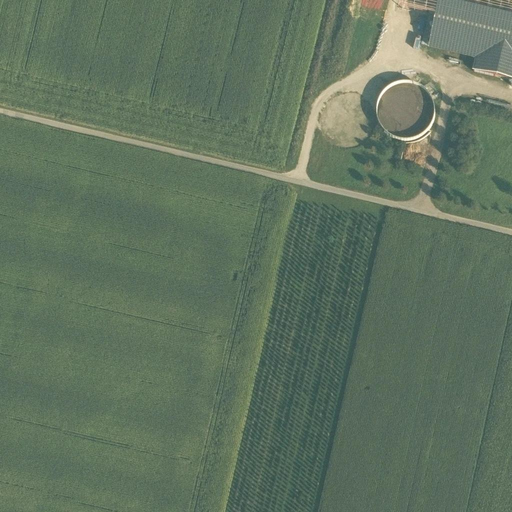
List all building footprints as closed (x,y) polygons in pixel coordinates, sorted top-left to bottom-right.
[(511,0),(403,0),(402,8),(438,16),(440,6),(511,22),(511,0)] [(511,22),(440,6),(438,16),(431,47),(477,58),(511,66),(511,22)] [(511,66),(477,58),(473,72),(511,81),(511,66)] [(403,141),(414,140),(424,135),(431,126),(434,115),(433,104),(428,94),(419,87),(408,84),(397,85),(387,90),(380,99),(376,110),(378,121),(383,131),(392,138),(403,141)] [(324,117),(326,128),(332,137),(342,143),(353,144),(363,140),(371,132),(375,121),(373,110),(367,101),(357,95),(346,94),(335,98),(327,106),(324,117)]
